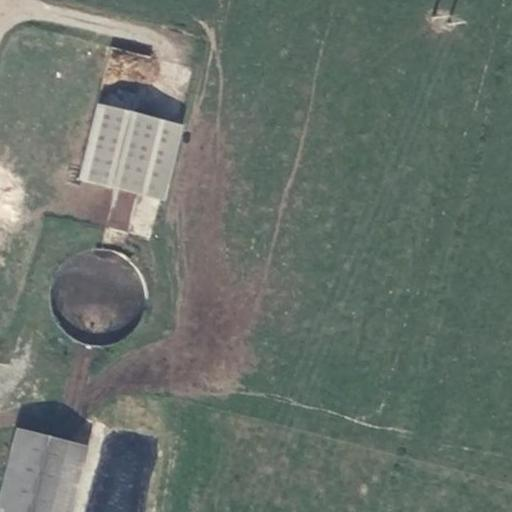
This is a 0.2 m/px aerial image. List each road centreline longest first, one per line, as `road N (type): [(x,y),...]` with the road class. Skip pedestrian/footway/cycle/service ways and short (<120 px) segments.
road 1 (track): [(0,417),(94,422),(118,409),(172,336),(183,304),(177,214),(213,36)]
road 2 (track): [(0,4),(162,47),(159,107)]
